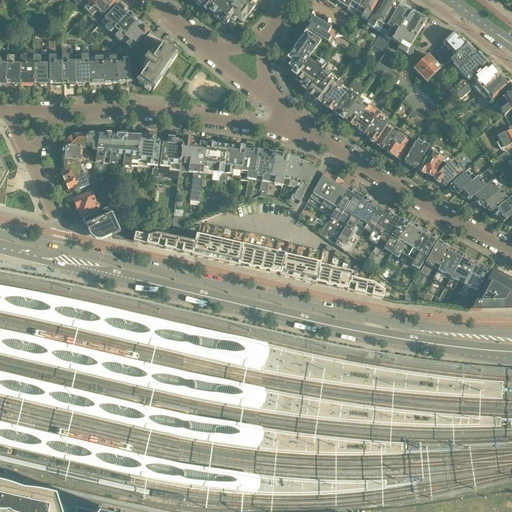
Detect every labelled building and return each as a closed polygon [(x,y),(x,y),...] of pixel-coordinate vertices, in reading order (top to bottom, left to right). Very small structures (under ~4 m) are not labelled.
[(85,0),(89,4),(84,9),(88,13),(100,0),(85,0)] [(97,12),(102,17),(116,3),(115,2),(115,0),(100,0),(88,13),(92,17),(97,12)] [(195,0),(195,1),(195,2),(196,4),(198,6),(200,6),(201,7),(206,11),(214,0),(195,0)] [(219,21),(221,21),(236,0),(216,0),(212,6),(208,12),(213,15),(214,17),(219,21)] [(236,0),(221,21),(226,25),(230,20),(234,23),(237,19),(241,23),(243,21),(245,21),(246,19),(246,17),(247,16),(248,16),(258,2),(255,0),(236,0)] [(358,8),(362,0),(323,0),(335,9),(338,4),(354,14),(358,8)] [(379,0),(362,0),(358,8),(365,11),(361,18),(367,21),(379,0)] [(381,0),(365,28),(365,29),(367,30),(369,27),(379,33),(380,30),(381,30),(396,4),(390,0),(381,0)] [(404,9),(396,4),(381,30),(380,30),(379,33),(380,33),(372,47),(384,54),(391,42),(408,12),(409,12),(404,9)] [(118,5),(101,23),(97,27),(107,37),(111,32),(128,13),(124,10),(124,8),(121,5),(118,5)] [(413,49),(410,47),(425,22),(417,16),(415,19),(413,18),(412,15),(408,12),(391,42),(392,41),(399,45),(397,49),(408,56),(413,54),(413,49)] [(128,14),(128,13),(111,32),(116,36),(115,37),(120,42),(121,40),(138,23),(137,22),(137,23),(134,20),(134,17),(131,15),(128,14)] [(338,33),(331,29),(312,18),(311,20),(309,20),(307,22),(308,25),(305,30),(328,44),(331,45),(338,33)] [(27,28),(30,31),(33,27),(27,22),(24,25),(27,28)] [(140,23),(138,23),(121,40),(126,45),(125,45),(131,50),(135,45),(147,32),(144,28),(143,28),(143,26),(140,23)] [(63,37),(78,41),(77,39),(79,37),(72,31),(70,33),(69,32),(63,37)] [(444,46),(448,50),(461,38),(455,32),(439,47),(441,49),(444,46)] [(178,55),(171,50),(170,49),(171,47),(164,43),(149,33),(141,42),(157,53),(152,60),(148,57),(144,62),(149,65),(137,83),(144,87),(145,85),(153,91),(178,55)] [(295,77),(311,55),(321,42),(306,33),(305,35),(304,35),(303,37),(302,37),(301,36),(300,36),(299,37),(298,37),(297,38),(297,39),(297,40),(297,41),(297,42),(297,43),(298,43),(294,49),(295,49),(294,51),(291,52),(290,54),(289,57),(288,59),(293,62),(289,67),(294,70),(292,74),(295,77)] [(89,36),(84,41),(88,44),(98,46),(99,44),(89,36)] [(62,40),(48,37),(48,49),(53,49),(54,43),(61,44),(62,40)] [(467,45),(461,38),(448,50),(454,57),(467,45)] [(38,51),(40,51),(39,57),(33,57),(33,59),(33,85),(37,85),(38,85),(40,87),(44,87),(46,85),(47,85),(47,65),(46,41),(38,41),(38,51)] [(449,61),(450,62),(453,65),(452,66),(458,72),(477,55),(476,54),(476,55),(470,49),(471,49),(467,45),(454,57),(451,60),(449,61)] [(75,85),(76,85),(75,57),(69,57),(69,56),(64,56),(64,55),(66,55),(66,50),(61,50),(62,56),(62,85),(67,85),(68,85),(69,87),(74,87),(75,85)] [(441,69),(440,70),(441,70),(450,62),(449,61),(451,60),(445,53),(444,54),(440,50),(435,55),(440,60),(436,64),(441,69)] [(62,85),(62,56),(52,56),(52,52),(48,52),(49,56),(49,85),(54,85),(56,87),(61,87),(62,85)] [(319,60),(311,55),(295,77),(294,79),(304,86),(303,88),(306,91),(325,65),(323,63),(324,61),(320,58),(319,60)] [(413,69),(420,76),(435,62),(428,55),(413,69)] [(469,84),(468,82),(487,65),(482,60),(482,61),(481,60),(482,58),(479,55),(477,55),(458,72),(464,78),(451,90),(445,85),(435,94),(444,105),(456,95),(469,84)] [(88,58),(88,56),(81,56),(81,57),(75,57),(76,85),(78,86),(82,86),(84,85),(85,85),(85,84),(89,84),(88,58)] [(6,63),(4,86),(5,86),(6,85),(10,85),(11,85),(14,87),(18,85),(19,85),(20,57),(20,59),(14,59),(14,58),(7,57),(6,63)] [(20,57),(19,85),(19,84),(24,85),(26,87),(30,87),(32,85),(33,85),(33,59),(27,59),(27,57),(20,57)] [(109,61),(102,61),(103,85),(112,85),(113,85),(117,84),(117,85),(115,61),(116,60),(116,57),(109,57),(109,61)] [(103,85),(102,61),(102,58),(88,58),(89,84),(89,86),(90,86),(98,85),(98,86),(99,86),(99,85),(103,85)] [(131,84),(130,69),(129,59),(122,60),(123,60),(116,60),(115,61),(117,85),(118,85),(118,84),(126,84),(127,84),(130,83),(130,84),(131,84)] [(436,64),(435,62),(420,76),(426,83),(440,70),(441,69),(436,64)] [(395,73),(378,63),(373,72),(390,82),(395,73)] [(321,104),(337,82),(338,81),(337,81),(338,80),(331,75),(329,73),(330,72),(329,71),(332,68),(328,64),(324,70),(307,93),(313,98),(314,99),(313,99),(320,104),(321,104)] [(490,65),(469,84),(456,95),(459,99),(461,99),(469,92),(470,90),(473,88),(479,94),(500,75),(499,75),(493,69),(494,69),(490,65)] [(395,73),(390,82),(395,85),(400,76),(395,73)] [(488,98),(491,102),(510,85),(506,81),(506,82),(500,75),(479,94),(485,101),(488,98)] [(342,86),(337,82),(321,104),(325,107),(325,108),(326,110),(329,112),(331,111),(332,112),(347,90),(342,87),(342,86)] [(343,120),(358,97),(364,89),(353,82),(347,90),(332,112),(333,115),(335,117),(338,116),(338,117),(342,120),(343,120)] [(511,110),(511,109),(511,89),(501,98),(494,105),(504,116),(511,110)] [(358,98),(358,97),(343,120),(346,122),(346,123),(347,123),(347,125),(350,127),(352,127),(353,128),(354,128),(368,106),(368,105),(363,102),(358,98)] [(395,113),(400,117),(407,106),(402,103),(395,113)] [(374,110),(368,106),(354,128),(357,130),(358,131),(358,133),(361,135),(363,135),(364,136),(364,135),(379,113),(374,110)] [(412,110),(407,106),(400,117),(405,120),(412,110)] [(417,113),(412,110),(405,120),(410,124),(417,113)] [(388,123),(389,123),(389,122),(384,118),(385,117),(379,113),(364,135),(368,138),(369,139),(369,141),(372,143),(374,143),(375,143),(388,123)] [(416,127),(423,117),(417,113),(410,124),(416,127)] [(423,117),(416,127),(421,131),(428,120),(423,117)] [(399,130),(389,123),(388,123),(375,143),(375,144),(386,151),(399,130)] [(499,141),(496,143),(500,151),(501,150),(502,151),(504,150),(504,149),(511,144),(511,129),(511,127),(508,128),(509,131),(497,137),(499,141)] [(411,138),(399,130),(386,151),(400,160),(407,149),(405,148),(408,143),(411,145),(414,141),(411,138)] [(87,135),(86,135),(85,145),(86,145),(92,145),(91,151),(96,152),(99,135),(95,135),(93,133),(89,133),(87,135)] [(99,135),(96,152),(94,170),(99,171),(100,163),(103,163),(102,165),(109,166),(112,135),(111,134),(106,133),(104,135),(103,135),(99,135)] [(66,145),(64,147),(81,149),(85,150),(86,145),(85,145),(86,135),(84,134),(79,134),(78,135),(76,135),(73,138),(72,137),(65,144),(66,145)] [(114,165),(122,166),(126,136),(125,134),(119,134),(118,136),(117,136),(113,136),(113,135),(112,135),(109,166),(108,172),(113,173),(114,165)] [(126,136),(122,166),(123,166),(122,175),(126,176),(127,168),(131,168),(131,166),(137,167),(137,168),(141,137),(140,137),(139,135),(133,134),(132,137),(131,137),(127,137),(127,136),(126,136)] [(141,137),(137,168),(147,169),(148,166),(154,166),(154,169),(152,169),(151,184),(152,185),(156,185),(157,177),(158,177),(159,170),(158,169),(157,169),(157,167),(161,141),(154,141),(154,138),(150,138),(150,137),(149,136),(148,136),(147,135),(146,135),(145,135),(144,135),(144,136),(143,136),(142,137),(141,137)] [(162,141),(159,167),(169,168),(168,171),(179,172),(183,141),(182,141),(181,141),(181,140),(180,140),(180,139),(179,139),(178,139),(178,138),(177,138),(176,138),(176,139),(175,139),(174,139),(174,140),(173,140),(169,140),(168,142),(162,141)] [(183,141),(179,172),(193,174),(191,189),(189,201),(199,202),(201,190),(203,175),(206,145),(197,144),(197,143),(193,143),(193,142),(192,142),(192,140),(191,140),(190,140),(189,140),(187,139),(186,139),(185,139),(184,139),(183,141)] [(417,140),(415,144),(403,163),(412,168),(416,170),(429,148),(417,140)] [(208,145),(206,145),(203,175),(213,176),(213,173),(220,174),(220,176),(219,177),(218,183),(222,184),(223,181),(227,147),(214,145),(214,143),(209,143),(208,145)] [(62,149),(62,153),(63,154),(62,160),(81,162),(82,157),(80,156),(81,149),(64,147),(64,148),(62,149)] [(235,148),(227,147),(223,181),(224,182),(224,184),(227,184),(228,175),(231,175),(230,178),(240,179),(244,150),(244,148),(243,149),(243,148),(241,147),(238,147),(236,148),(236,147),(235,147),(235,148)] [(244,150),(240,179),(249,180),(245,202),(250,200),(254,181),(260,152),(253,151),(251,149),(247,148),(245,150),(244,150)] [(432,175),(432,176),(442,160),(443,161),(441,164),(446,167),(453,160),(438,152),(438,153),(431,148),(428,152),(418,169),(419,170),(419,172),(423,175),(425,174),(431,177),(432,175)] [(268,183),(275,155),(269,154),(267,152),(264,151),(261,153),(260,152),(254,181),(255,181),(256,181),(261,182),(259,191),(261,191),(260,197),(264,197),(268,183)] [(510,156),(506,151),(497,159),(500,163),(510,156)] [(277,154),(275,155),(268,183),(273,185),(282,187),(282,185),(290,159),(282,157),(281,155),(277,154)] [(290,159),(282,185),(294,189),(295,187),(294,187),(301,164),(298,163),(298,162),(298,161),(298,160),(297,160),(290,158),(290,159)] [(453,160),(446,167),(433,178),(434,180),(436,183),(439,185),(441,183),(445,188),(464,171),(459,165),(454,160),(453,160)] [(63,170),(61,171),(66,181),(83,174),(86,173),(82,165),(80,166),(80,164),(62,162),(62,167),(63,170)] [(302,164),(301,164),(294,187),(295,187),(299,188),(298,190),(297,190),(293,198),(300,202),(308,188),(307,187),(308,186),(309,186),(317,171),(310,168),(308,165),(302,163),(302,164)] [(455,192),(457,194),(475,179),(467,171),(448,188),(452,192),(455,192)] [(83,174),(66,181),(71,193),(84,188),(94,184),(94,183),(95,183),(94,180),(92,181),(90,178),(86,180),(83,174)] [(311,197),(307,203),(331,218),(336,208),(347,190),(348,190),(343,187),(344,186),(341,184),(331,178),(330,179),(323,175),(314,191),(311,197)] [(481,175),(475,179),(457,194),(458,195),(459,194),(463,198),(464,198),(465,198),(466,198),(468,201),(489,184),(488,184),(481,175)] [(472,199),(479,207),(503,188),(495,179),(488,184),(489,184),(468,201),(469,201),(472,199)] [(503,188),(479,207),(479,208),(481,206),(484,210),(485,210),(486,209),(489,212),(490,213),(491,213),(511,198),(504,188),(503,188)] [(323,230),(320,235),(324,238),(327,233),(338,240),(362,200),(356,195),(357,194),(349,189),(348,191),(347,190),(336,208),(331,218),(323,230)] [(116,201),(112,190),(100,195),(103,202),(104,205),(116,201)] [(95,201),(91,193),(73,200),(81,218),(100,209),(102,208),(98,199),(96,200),(95,201)] [(337,241),(334,245),(349,255),(365,230),(378,209),(369,204),(370,202),(363,197),(362,200),(338,240),(337,241)] [(505,222),(511,216),(511,197),(511,198),(491,213),(490,214),(491,214),(499,218),(501,217),(505,222)] [(287,200),(285,204),(295,208),(297,205),(287,200)] [(85,226),(87,231),(89,235),(90,237),(92,238),(93,240),(95,241),(97,241),(99,241),(101,241),(103,240),(111,237),(120,233),(112,214),(109,207),(82,219),(85,226)] [(385,213),(378,209),(365,230),(372,235),(368,240),(376,245),(379,239),(380,239),(393,217),(394,216),(386,211),(385,213)] [(180,230),(182,217),(174,216),(171,233),(180,230)] [(391,254),(409,224),(408,224),(406,228),(405,228),(407,224),(401,220),(400,222),(393,217),(380,239),(387,243),(383,249),(391,253),(391,254)] [(409,224),(391,254),(398,258),(401,253),(407,257),(408,257),(409,254),(422,232),(409,224)] [(422,232),(409,254),(416,258),(411,266),(419,270),(426,258),(436,240),(422,232)] [(135,234),(133,241),(146,244),(146,245),(157,247),(160,234),(152,233),(143,236),(135,234)] [(160,234),(157,247),(175,251),(178,238),(160,234)] [(192,255),(191,256),(206,260),(211,239),(196,236),(195,242),(192,255)] [(178,238),(175,251),(177,251),(176,252),(180,253),(180,252),(192,255),(195,242),(178,238)] [(211,239),(206,260),(217,262),(221,242),(211,239)] [(221,242),(217,262),(227,264),(232,244),(221,242)] [(437,272),(449,250),(448,247),(444,246),(442,247),(436,243),(424,265),(425,265),(420,273),(414,284),(419,286),(425,276),(427,277),(432,269),(437,272)] [(232,244),(227,264),(234,266),(236,267),(236,266),(238,267),(239,266),(238,266),(242,247),(232,244)] [(242,247),(238,266),(239,266),(249,268),(253,248),(242,245),(242,247)] [(253,248),(249,268),(259,270),(264,250),(253,248)] [(264,250),(259,270),(270,273),(274,253),(264,250)] [(449,250),(437,272),(433,280),(440,284),(444,276),(450,279),(462,257),(461,254),(458,253),(455,253),(449,250)] [(274,253),(270,273),(280,275),(284,256),(285,256),(285,255),(274,253)] [(280,275),(279,276),(282,277),(281,277),(283,278),(283,277),(290,279),(295,259),(285,256),(284,256),(280,275)] [(445,287),(438,300),(445,304),(452,291),(457,283),(463,286),(475,264),(474,261),(471,259),(468,261),(462,257),(450,279),(445,287)] [(295,259),(290,279),(292,279),(292,280),(294,280),(301,281),(305,261),(295,259)] [(305,261),(301,281),(303,282),(302,283),(304,283),(304,282),(316,285),(316,284),(315,283),(320,265),(320,266),(320,265),(305,261)] [(481,267),(475,264),(463,286),(458,294),(465,298),(471,288),(477,291),(488,271),(487,271),(487,268),(483,267),(481,267)] [(320,265),(315,283),(316,284),(326,286),(330,268),(320,266),(320,265)] [(330,268),(326,286),(336,288),(341,270),(330,268)] [(341,270),(336,288),(346,291),(346,292),(347,292),(350,279),(352,273),(341,270)] [(470,310),(470,311),(511,310),(511,281),(494,272),(493,273),(492,272),(471,310),(470,310)] [(350,279),(347,292),(353,293),(364,296),(367,283),(350,279)] [(367,283),(364,296),(382,300),(384,291),(375,285),(367,283)] [(61,307),(45,304),(44,307),(43,311),(60,314),(60,311),(61,307)] [(59,351),(41,347),(41,351),(40,354),(57,358),(58,355),(59,351)] [(249,390),(254,391),(256,367),(238,362),(232,361),(230,361),(227,362),(227,364),(227,365),(226,381),(226,385),(228,386),(234,387),(249,390)] [(56,393),(38,389),(38,392),(37,396),(54,400),(55,396),(56,393)] [(60,411),(107,411),(107,394),(71,394),(71,405),(60,405),(60,411)] [(246,429),(251,430),(253,406),(235,403),(229,402),(228,401),(227,401),(226,401),(224,402),(224,404),(224,405),(223,421),(223,426),(231,427),(246,429)] [(53,442),(35,438),(34,441),(34,445),(51,449),(52,446),(53,442)] [(250,445),(227,441),(225,441),(224,441),(222,442),(222,444),(221,458),(220,471),(220,475),(221,475),(228,476),(248,479),(249,462),(250,445)] [(217,511),(176,511),(176,509),(173,508),(173,505),(173,501),(176,501),(177,501),(177,500),(178,496),(178,483),(178,481),(173,480),(147,474),(145,495),(145,504),(144,506),(142,506),(142,507),(105,498),(104,502),(102,511),(103,511),(337,511),(246,511),(246,505),(247,501),(247,493),(243,492),(240,492),(230,490),(221,489),(220,489),(219,489),(219,492),(217,509),(217,511)] [(0,511),(57,511),(55,505),(55,504),(54,504),(46,502),(0,491),(0,511)]
